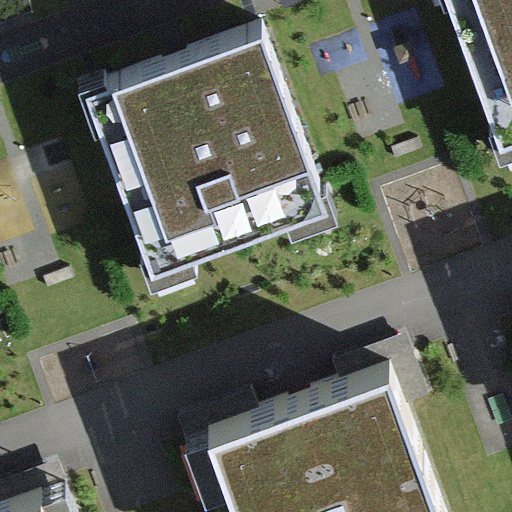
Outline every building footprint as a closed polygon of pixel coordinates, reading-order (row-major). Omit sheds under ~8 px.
[(511,0),(457,0),(499,122),(511,117),(511,0)] [(265,10),(90,74),(153,252),(330,189),(265,10)] [(0,168),(0,219),(18,216),(8,167),(0,168)] [(450,511),(389,345),(210,409),(245,511),(450,511)] [(0,511),(57,511),(43,472),(0,488),(0,511)]
